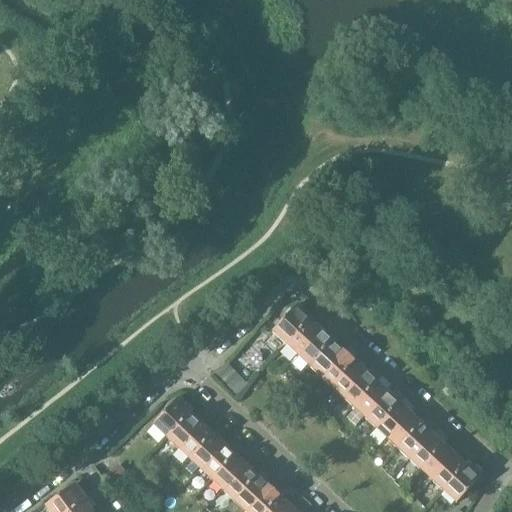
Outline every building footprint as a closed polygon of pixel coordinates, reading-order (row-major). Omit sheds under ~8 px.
[(271,333),(286,347),(309,322),(311,320),(296,307),(271,333)] [(286,347),(297,357),(319,332),(309,322),(286,347)] [(297,357),(308,367),(331,343),(319,332),(297,357)] [(308,367),(319,378),(342,353),(331,343),(308,367)] [(353,364),(342,353),(319,378),(330,388),(353,364)] [(364,374),(353,364),(330,388),(341,398),(364,374)] [(341,398),(352,409),(375,384),(364,374),(341,398)] [(352,409),(363,419),(386,395),(375,384),(352,409)] [(374,430),(397,405),(386,395),(363,419),(374,430)] [(167,441),(190,416),(192,414),(177,401),(152,427),(167,441)] [(385,440),(408,415),(397,405),(374,430),(385,440)] [(397,450),(420,426),(408,415),(385,440),(397,450)] [(177,451),(200,426),(190,416),(167,441),(177,451)] [(177,451),(189,461),(211,437),(200,426),(177,451)] [(408,461),(431,436),(420,426),(397,450),(408,461)] [(442,447),(431,436),(408,461),(419,471),(442,447)] [(200,472),(223,447),(211,437),(189,461),(200,472)] [(223,447),(200,472),(211,482),(234,457),(223,447)] [(453,457),(442,447),(419,471),(430,481),(453,457)] [(222,492),(245,468),(234,457),(211,482),(222,492)] [(464,467),(453,457),(430,481),(441,492),(464,467)] [(464,467),(441,492),(455,505),(480,478),(466,465),(464,467)] [(233,503),(256,478),(245,468),(222,492),(233,503)] [(116,490),(125,482),(114,469),(105,478),(116,490)] [(233,503),(242,511),(245,511),(267,489),(256,478),(233,503)] [(45,508),(47,511),(73,511),(83,504),(86,502),(74,486),(45,508)] [(245,511),(265,511),(278,499),(267,489),(245,511)] [(286,511),(289,509),(278,499),(265,511),(286,511)]
